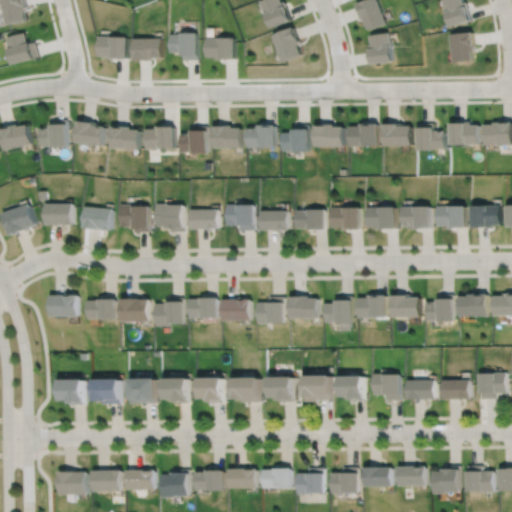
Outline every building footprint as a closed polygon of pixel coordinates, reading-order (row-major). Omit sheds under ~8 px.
[(3,0),(8,23),(27,20),(25,10),(27,10),(25,0),(3,0)] [(265,0),(263,1),(273,27),(294,19),(287,1),(285,2),(284,0),(265,0)] [(357,2),(362,17),(363,16),(364,21),(366,20),(369,29),(387,22),(379,0),(364,0),(362,1),(357,2)] [(443,0),(451,25),(472,20),(468,6),(469,6),(468,1),(465,1),(464,0),(443,0)] [(276,34),(286,60),(302,53),(299,45),(301,44),(294,27),(276,34)] [(452,34),(455,61),(475,59),(474,50),(476,50),(474,31),(452,34)] [(8,37),(11,47),(10,48),(14,63),(40,56),(36,41),(32,42),(29,43),(26,32),(8,37)] [(173,33),(174,51),(185,51),(185,59),(201,59),(200,32),(184,32),(184,33),(173,33)] [(371,35),(372,44),(370,44),(372,63),(395,60),(390,32),(371,35)] [(102,35),(101,55),(110,55),(110,58),(116,58),(130,58),(131,36),(102,35)] [(209,37),(210,56),(218,56),(218,59),(224,59),(224,58),(239,58),(238,36),(209,37)] [(137,38),(137,60),(156,59),(156,57),(166,57),(165,37),(137,38)] [(41,128),(42,146),(53,145),(53,147),(69,146),(68,119),(53,120),(53,124),(52,124),(52,127),(41,128)] [(79,120),(76,142),(104,146),(107,126),(98,125),(98,123),(93,122),(79,120)] [(451,123),(451,144),(480,144),(480,124),(471,124),(471,121),(466,121),(466,123),(451,123)] [(486,124),(486,144),(511,144),(511,121),(495,122),(495,124),(486,124)] [(419,123),(419,127),(418,127),(418,150),(434,150),(434,148),(446,148),(446,130),(434,130),(434,122),(419,123)] [(350,126),(350,146),(379,145),(378,123),(365,124),(365,123),(359,123),(359,126),(350,126)] [(383,124),(384,145),(412,145),(412,125),(404,125),(404,123),(383,124)] [(1,129),(6,150),(33,143),(29,124),(20,126),(19,124),(1,129)] [(284,132),(285,150),(294,150),(294,152),(310,151),(309,124),(295,124),(295,129),(293,129),(293,132),(284,132)] [(315,124),(316,146),(345,146),(345,126),(335,126),(335,124),(315,124)] [(148,129),(148,148),(176,148),(176,127),(162,127),(162,125),(157,125),(157,129),(148,129)] [(216,126),(216,148),(244,147),(244,127),(235,128),(235,125),(216,126)] [(250,128),(250,147),(279,147),(279,125),(259,125),(259,127),(250,128)] [(114,126),(113,148),(141,149),(142,130),(133,129),(133,127),(114,126)] [(183,134),(183,152),(194,152),(194,153),(210,153),(210,126),(194,126),(194,133),(183,134)] [(40,191),(41,199),(49,199),(48,190),(40,191)] [(160,204),(160,226),(168,226),(168,229),(172,228),(172,231),(188,231),(187,205),(173,205),(173,203),(160,204)] [(5,214),(13,236),(33,228),(33,227),(39,225),(32,204),(5,214)] [(48,204),(48,225),(76,225),(76,204),(48,204)] [(124,204),(124,226),(136,226),(136,232),(152,231),(152,206),(137,206),(137,204),(124,204)] [(230,204),(231,225),(242,225),(242,230),(257,230),(257,225),(258,225),(258,204),(242,205),(242,204),(230,204)] [(475,206),(475,228),(495,227),(495,225),(504,224),(504,205),(475,206)] [(88,206),(86,228),(114,230),(116,209),(88,206)] [(369,207),(369,227),(379,226),(379,229),(398,229),(398,206),(369,207)] [(405,207),(405,226),(414,226),(414,229),(434,228),(433,206),(405,207)] [(440,206),(440,225),(450,225),(450,228),(469,228),(469,206),(440,206)] [(334,207),(334,227),(343,227),(343,230),(362,230),(362,207),(334,207)] [(195,210),(195,229),(210,229),(210,231),(215,231),(215,228),(223,228),(222,209),(195,210)] [(299,210),(299,228),(310,228),(310,230),(327,229),(327,209),(299,210)] [(266,211),(266,230),(293,230),(292,210),(266,211)] [(52,296),(52,317),(80,316),(80,295),(74,296),(74,293),(67,293),(67,296),(52,296)] [(428,302),(428,320),(439,320),(439,322),(455,322),(455,294),(440,294),(440,299),(439,299),(439,302),(428,302)] [(461,297),(461,317),(489,316),(489,294),(470,294),(470,297),(461,297)] [(495,296),(495,316),(511,316),(511,294),(504,294),(504,296),(495,296)] [(359,298),(359,318),(387,317),(387,296),(373,296),(373,295),(368,295),(368,298),(359,298)] [(392,296),(393,317),(422,317),(421,297),(412,298),(412,295),(392,296)] [(260,302),(260,322),(271,322),(271,320),(285,320),(285,296),(270,296),(270,302),(260,302)] [(290,297),(291,319),(320,318),(319,298),(311,299),(311,296),(290,297)] [(326,304),(326,320),(353,319),(353,296),(338,296),(338,301),(336,301),(336,304),(326,304)] [(225,300),(225,321),(241,321),(241,318),(253,318),(253,300),(246,300),(246,297),(240,297),(240,300),(225,300)] [(157,304),(157,326),(171,326),(171,324),(186,324),(185,298),(170,298),(170,302),(169,302),(169,304),(157,304)] [(191,300),(191,317),(203,317),(203,319),(220,318),(220,298),(203,298),(203,300),(191,300)] [(89,301),(89,319),(101,319),(101,320),(118,320),(117,299),(100,300),(100,301),(89,301)] [(123,299),(123,322),(151,322),(150,299),(139,300),(139,299),(123,299)] [(483,371),(484,397),(499,397),(499,391),(510,391),(510,370),(483,371)] [(377,372),(377,392),(388,392),(388,398),(403,398),(403,392),(404,392),(404,371),(377,372)] [(307,372),(307,399),(320,399),(320,398),(334,397),(333,372),(307,372)] [(342,373),(342,394),(349,394),(349,397),(353,397),(353,399),(367,398),(366,372),(342,373)] [(167,375),(168,397),(174,397),(174,400),(178,400),(178,401),(192,401),(191,374),(167,375)] [(202,374),(203,397),(208,397),(208,400),(213,400),(213,401),(227,401),(227,374),(202,374)] [(237,374),(237,398),(245,398),(245,400),(263,400),(263,374),(237,374)] [(272,374),(273,396),(279,396),(279,399),(283,399),(283,400),(296,400),(295,374),(272,374)] [(96,376),(97,400),(105,400),(105,402),(123,402),(123,375),(96,376)] [(133,375),(134,401),(158,401),(158,398),(159,398),(159,375),(133,375)] [(62,376),(62,399),(69,399),(69,401),(73,401),(73,403),(87,403),(86,376),(62,376)] [(446,378),(447,397),(474,396),(474,377),(446,378)] [(411,378),(412,397),(439,397),(439,378),(411,378)] [(511,463),(502,463),(502,489),(511,489),(511,463)] [(400,464),(401,484),(428,483),(428,464),(400,464)] [(434,470),(435,492),(448,492),(448,490),(462,490),(462,464),(447,464),(447,467),(442,467),(442,470),(434,470)] [(469,464),(469,490),(496,489),(495,469),(484,469),(484,464),(469,464)] [(333,471),(333,492),(345,492),(345,491),(360,491),(360,465),(344,466),(344,471),(333,471)] [(366,465),(366,484),(394,484),(393,465),(366,465)] [(265,468),(266,486),(294,486),(294,466),(277,466),(277,468),(265,468)] [(300,472),(300,493),(311,493),(311,492),(325,491),(325,466),(311,466),(311,472),(300,472)] [(232,467),(232,486),(259,486),(259,467),(232,467)] [(95,468),(95,490),(123,489),(123,468),(95,468)] [(129,468),(129,488),(157,487),(157,468),(129,468)] [(164,474),(164,496),(177,496),(177,494),(191,494),(191,468),(176,468),(176,471),(171,471),(171,474),(164,474)] [(198,470),(198,489),(226,488),(226,468),(210,468),(205,468),(205,470),(198,470)] [(61,469),(61,493),(89,493),(89,470),(77,470),(77,469),(61,469)]
